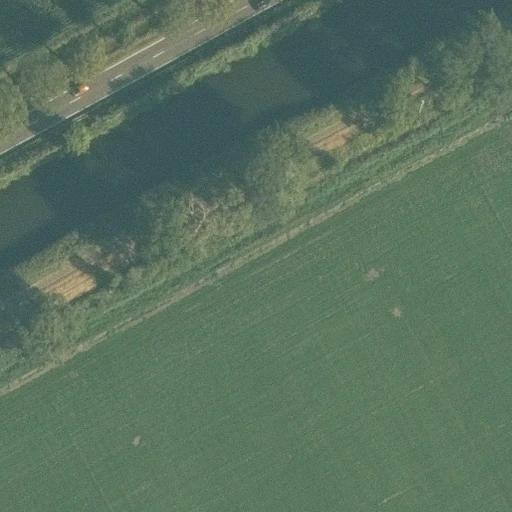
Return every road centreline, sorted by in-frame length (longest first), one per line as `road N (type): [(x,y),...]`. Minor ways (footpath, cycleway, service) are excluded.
road 1 (unclassified): [(0,283),(511,3)]
road 2 (primary): [(0,144),(263,0)]
